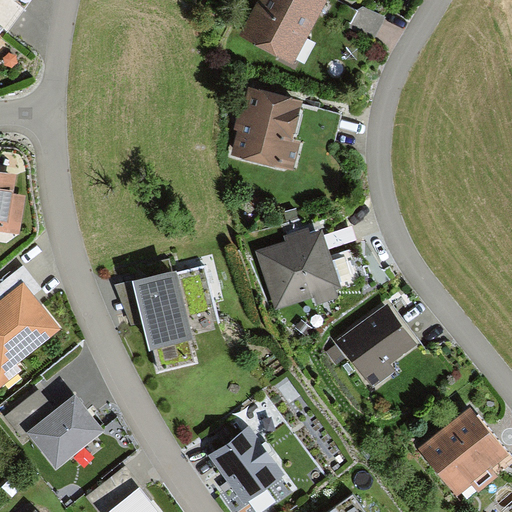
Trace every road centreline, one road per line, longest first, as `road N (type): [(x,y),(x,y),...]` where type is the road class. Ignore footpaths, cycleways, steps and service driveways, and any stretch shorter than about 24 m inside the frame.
road 1 (residential): [(511,394),(405,266),(377,178),(377,99),(430,0)]
road 2 (residential): [(203,511),(120,372),(68,244),(56,202),(50,115)]
